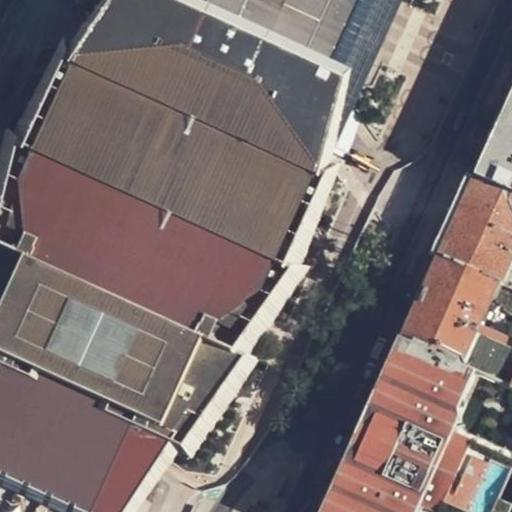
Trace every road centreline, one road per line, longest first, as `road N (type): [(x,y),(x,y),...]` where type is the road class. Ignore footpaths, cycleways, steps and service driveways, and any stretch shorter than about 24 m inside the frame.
road 1 (primary): [(344,392),(511,6)]
road 2 (primary): [(283,319),(418,0)]
road 3 (primary): [(191,511),(283,319)]
road 4 (primary): [(261,511),(283,428),(283,319)]
road 5 (primary): [(220,511),(259,458),(344,392)]
road 6 (primary): [(291,511),(344,392)]
